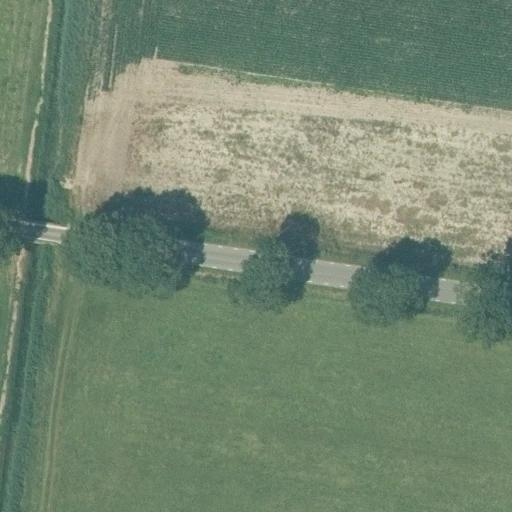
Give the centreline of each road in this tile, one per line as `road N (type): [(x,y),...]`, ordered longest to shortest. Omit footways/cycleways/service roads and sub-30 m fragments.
road 1 (tertiary): [(511,304),(0,226)]
road 2 (track): [(30,230),(0,471)]
road 3 (track): [(86,0),(59,234)]
